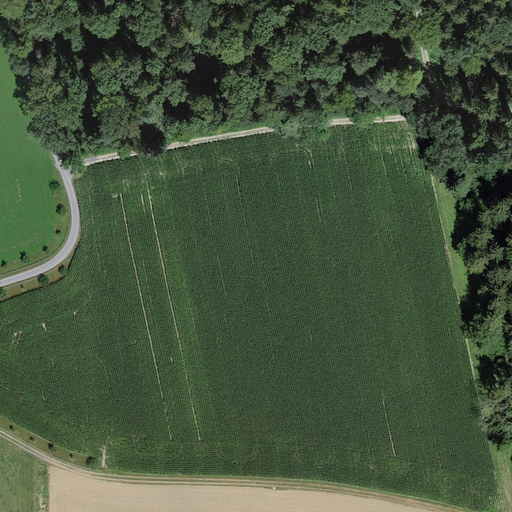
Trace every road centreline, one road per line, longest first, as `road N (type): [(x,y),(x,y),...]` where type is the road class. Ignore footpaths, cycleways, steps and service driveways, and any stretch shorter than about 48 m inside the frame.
road 1 (track): [(457,511),(321,488),(103,476),(66,467),(0,432)]
road 2 (track): [(64,168),(315,123),(395,118),(433,98),(511,114)]
road 3 (track): [(64,168),(0,4)]
road 4 (track): [(0,283),(49,265),(69,246),(76,211),(64,168)]
